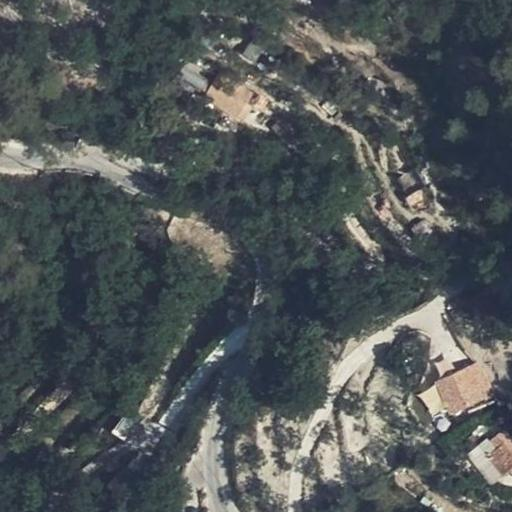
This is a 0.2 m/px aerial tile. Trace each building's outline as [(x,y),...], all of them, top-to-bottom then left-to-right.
[(217,87),(246,105),(252,97),(256,99),(260,92),(242,80),(245,76),(229,67),(217,87)] [(430,416),(449,408),(452,415),(496,396),(481,361),(418,388),(430,416)] [(120,417),(112,433),(125,439),(133,423),(120,417)] [(510,510),(511,508),(511,467),(511,468),(498,476),(503,484),(495,489),(510,510)] [(506,511),(510,510),(495,489),(483,496),(492,511),(506,511)]
